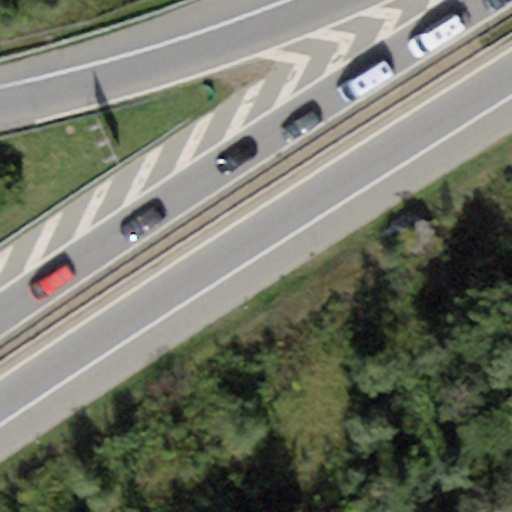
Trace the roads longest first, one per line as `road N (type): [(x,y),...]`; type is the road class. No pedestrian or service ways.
road 1 (motorway): [(0,401),(511,63)]
road 2 (motorway): [(478,0),(0,315)]
road 3 (motorway): [(340,0),(186,54),(0,104)]
